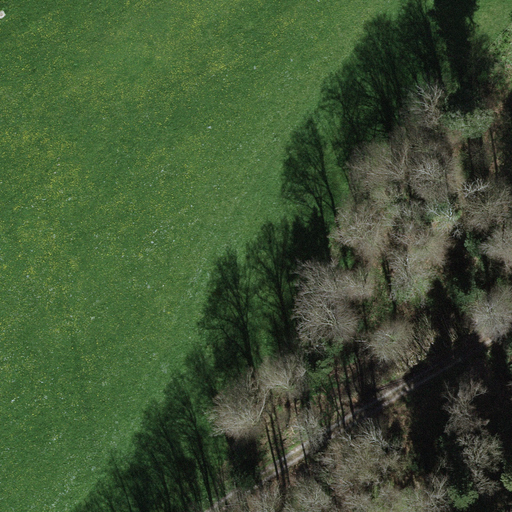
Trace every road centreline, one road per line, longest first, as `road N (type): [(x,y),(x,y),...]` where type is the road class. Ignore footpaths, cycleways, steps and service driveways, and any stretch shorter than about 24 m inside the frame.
road 1 (track): [(511,319),(213,511)]
road 2 (track): [(359,511),(432,487),(511,475)]
